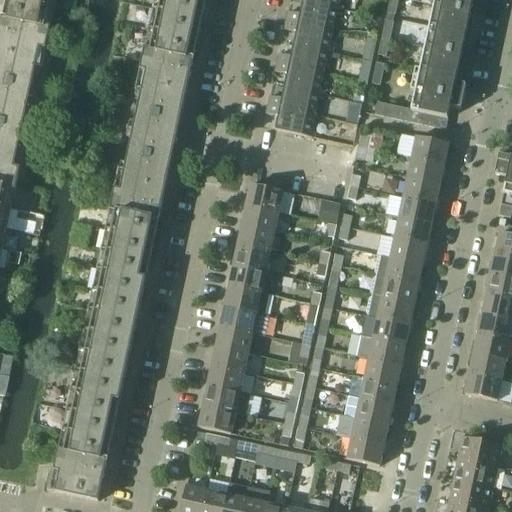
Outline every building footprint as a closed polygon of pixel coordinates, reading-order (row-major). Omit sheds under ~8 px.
[(44,28),(50,0),(11,0),(10,8),(4,7),(1,21),(20,25),(18,35),(5,32),(1,35),(0,38),(0,102),(27,109),(35,70),(41,71),(50,29),(44,28)] [(154,0),(144,50),(136,92),(141,93),(137,113),(132,132),(175,141),(189,80),(186,79),(187,75),(184,70),(172,67),(174,58),(192,62),(205,0),(154,0)] [(338,0),(302,0),(302,4),(341,12),(342,8),(337,7),(338,0)] [(455,85),(473,0),(434,0),(411,112),(377,104),(374,117),(445,132),(450,109),(460,111),(465,87),(455,85)] [(398,0),(389,0),(387,15),(395,16),(398,0)] [(341,12),(302,4),(299,16),(288,14),(286,22),(332,32),(335,15),(340,16),(341,12)] [(332,32),(286,22),(284,31),(296,34),(293,46),(332,55),(333,50),(328,49),(332,32)] [(385,22),(381,39),(389,41),(393,24),(385,22)] [(389,41),(381,39),(378,57),(386,58),(389,41)] [(332,55),(293,46),(290,58),(279,56),(277,65),(322,75),(326,58),(331,59),(332,55)] [(322,75),(277,65),(275,74),(287,76),(284,88),(323,97),(324,93),(319,92),(322,75)] [(376,65),(372,85),(379,87),(384,66),(376,65)] [(323,97),(284,88),(281,101),(270,98),(268,107),(313,117),(317,100),(322,101),(323,97)] [(0,234),(9,191),(15,192),(24,150),(18,149),(27,109),(0,102),(0,234)] [(313,117),(268,107),(266,116),(278,118),(275,132),(313,140),(314,135),(310,134),(313,117)] [(118,170),(109,212),(54,470),(51,470),(47,492),(98,503),(103,481),(100,480),(101,476),(98,471),(85,469),(88,459),(106,463),(158,221),(140,217),(142,207),(154,210),(159,207),(160,202),(162,203),(175,141),(132,132),(124,172),(118,170)] [(360,136),(358,149),(366,150),(369,138),(360,136)] [(444,167),(448,146),(416,139),(411,160),(444,167)] [(366,150),(358,149),(355,161),(364,163),(366,150)] [(511,159),(511,160),(511,159),(511,157),(511,156),(511,155),(510,154),(510,153),(508,152),(507,152),(505,152),(504,152),(503,152),(502,152),(501,153),(500,154),(500,155),(499,156),(499,157),(495,176),(507,179),(498,217),(510,220),(511,209),(511,159)] [(439,187),(444,167),(411,160),(407,180),(439,187)] [(360,178),(352,176),(349,188),(358,190),(360,178)] [(439,187),(407,180),(403,200),(435,207),(439,187)] [(14,203),(42,209),(45,194),(18,187),(14,203)] [(283,194),(250,187),(246,208),(278,215),(283,194)] [(358,190),(349,188),(347,201),(355,203),(358,190)] [(391,196),(387,214),(399,217),(403,198),(391,196)] [(435,207),(403,200),(398,220),(431,227),(435,207)] [(338,215),(340,205),(322,202),(318,223),(327,225),(336,227),(338,215)] [(278,215),(246,208),(242,228),(274,235),(278,215)] [(11,212),(10,229),(35,231),(36,214),(11,212)] [(352,218),(343,216),(341,228),(349,230),(352,218)] [(431,227),(398,220),(394,240),(427,247),(431,227)] [(336,227),(327,225),(325,238),(333,240),(336,227)] [(274,235),(242,228),(237,248),(270,255),(274,235)] [(349,230),(341,228),(338,241),(347,242),(349,230)] [(511,237),(499,234),(495,256),(511,259),(511,237)] [(427,247),(394,240),(390,260),(422,267),(427,247)] [(270,255),(237,248),(233,268),(265,275),(270,255)] [(330,255),(321,253),(319,265),(327,267),(330,255)] [(343,258),(335,256),(332,268),(341,270),(343,258)] [(511,259),(495,256),(490,275),(511,280),(511,259)] [(422,267),(390,260),(381,258),(380,259),(377,261),(375,274),(376,277),(376,278),(418,287),(422,267)] [(327,267),(319,265),(316,278),(325,280),(327,267)] [(265,275),(233,268),(229,288),(261,295),(261,294),(265,275)] [(336,291),(341,270),(332,268),(328,289),(336,291)] [(511,280),(490,275),(486,295),(511,301),(511,280)] [(418,287),(376,278),(373,280),(370,295),(372,298),(414,307),(418,287)] [(261,295),(229,288),(224,308),(265,317),(269,296),(261,294),(261,295)] [(332,311),(334,299),(336,291),(328,289),(323,309),(332,311)] [(321,296),(313,294),(310,305),(319,307),(321,296)] [(511,301),(486,295),(482,315),(511,322),(511,301)] [(414,307),(372,298),(372,299),(369,301),(366,315),(368,318),(409,327),(414,307)] [(314,327),(319,307),(310,305),(306,326),(314,327)] [(268,318),(265,317),(224,308),(220,329),(252,335),(252,336),(264,338),(268,318)] [(328,331),(332,311),(323,309),(319,329),(328,331)] [(511,331),(511,322),(482,315),(477,335),(510,342),(511,331)] [(409,327),(368,318),(365,318),(361,338),(405,347),(409,327)] [(310,348),(313,336),(314,327),(306,326),(301,346),(310,348)] [(252,335),(220,329),(216,349),(248,355),(252,336),(252,335)] [(323,351),(326,339),(328,331),(319,329),(315,349),(323,351)] [(510,342),(477,335),(473,355),(505,362),(510,342)] [(405,347),(361,338),(356,359),(368,361),(368,360),(401,367),(405,347)] [(307,360),(310,348),(301,346),(299,358),(307,360)] [(248,355),(216,349),(211,368),(244,375),(248,355)] [(323,351),(315,349),(312,361),(321,363),(323,351)] [(505,362),(473,355),(469,375),(501,382),(505,362)] [(4,356),(0,373),(0,376),(8,378),(13,358),(4,356)] [(368,361),(364,380),(396,387),(401,367),(368,360),(368,361)] [(244,375),(211,368),(207,388),(239,395),(244,375)] [(304,376),(295,374),(293,386),(301,388),(304,376)] [(501,382),(469,375),(464,396),(497,404),(501,382)] [(317,378),(309,377),(306,389),(315,391),(317,378)] [(396,387),(364,380),(352,377),(348,398),(392,407),(396,387)] [(297,408),(301,388),(293,386),(289,406),(297,408)] [(239,395),(207,388),(203,408),(235,415),(239,395)] [(310,411),(315,391),(306,389),(302,409),(310,411)] [(392,407),(348,398),(344,418),(355,421),(356,420),(388,427),(392,407)] [(293,428),(295,415),(297,408),(289,406),(284,426),(293,428)] [(235,415),(203,408),(198,430),(231,436),(235,415)] [(306,431),(309,418),(310,411),(302,409),(298,429),(306,431)] [(356,420),(355,421),(351,440),(384,447),(388,427),(356,420)] [(293,428),(284,426),(282,438),(290,440),(293,428)] [(306,431),(298,429),(295,441),(304,443),(306,431)] [(204,444),(206,436),(197,434),(196,442),(204,444)] [(219,438),(206,436),(204,444),(217,447),(219,438)] [(231,441),(219,438),(217,447),(229,449),(231,441)] [(501,447),(463,439),(463,442),(461,442),(459,449),(461,450),(459,461),(496,469),(501,447)] [(384,447),(351,440),(347,461),(379,468),(384,447)] [(244,453),(246,444),(238,443),(237,451),(244,453)] [(259,447),(246,444),(244,453),(257,455),(259,447)] [(271,450),(259,447),(257,455),(269,458),(271,450)] [(277,460),(278,451),(271,450),(269,458),(277,460)] [(284,461),(286,453),(278,451),(277,460),(284,461)] [(298,456),(286,453),(284,461),(297,464),(298,456)] [(310,458),(298,456),(297,464),(309,467),(310,458)] [(496,469),(459,461),(456,473),(454,472),(453,480),(455,480),(454,482),(491,490),(496,469)] [(338,464),(326,462),(324,470),(336,473),(338,464)] [(350,467),(338,464),(336,473),(349,475),(350,467)] [(491,490),(454,482),(454,484),(452,484),(450,491),(452,492),(450,503),(487,511),(491,490)] [(229,485),(226,497),(227,497),(223,511),(244,511),(249,489),(229,485)] [(202,511),(207,492),(186,488),(180,511),(202,511)] [(270,494),(249,489),(244,511),(265,511),(267,505),(270,494)] [(223,511),(227,497),(226,497),(207,492),(202,511),(223,511)] [(486,511),(487,511),(450,503),(447,511),(486,511)]
